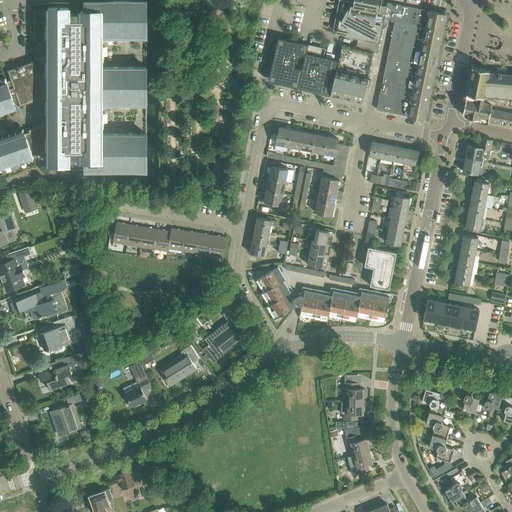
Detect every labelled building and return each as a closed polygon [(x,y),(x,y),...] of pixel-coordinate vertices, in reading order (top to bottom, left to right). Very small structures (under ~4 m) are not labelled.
[(23,158),(24,161),(33,158),(32,156),(48,151),(48,164),(68,164),(68,170),(146,170),(146,0),(84,0),(85,10),(69,10),(69,7),(48,7),(48,72),(39,75),(37,71),(6,81),(5,78),(0,80),(0,108),(18,102),(20,106),(46,97),(48,96),(48,123),(28,130),(29,132),(0,141),(0,169),(6,168),(5,164),(10,162),(11,166),(20,163),(18,159),(23,158)] [(356,48),(368,50),(374,52),(377,52),(384,19),(383,18),(386,6),(380,5),(380,0),(353,0),(353,2),(342,0),(338,0),(332,30),(347,33),(347,37),(358,39),(356,48)] [(386,2),(386,6),(383,18),(384,19),(394,21),(377,110),(424,119),(445,14),(386,2)] [(298,88),(298,87),(308,44),(278,37),(268,81),(298,88)] [(325,48),(308,44),(298,87),(329,95),(337,61),(323,57),(325,48)] [(371,78),(369,77),(374,52),(368,50),(356,48),(341,44),(331,91),(364,98),(367,83),(370,84),(371,78)] [(487,121),(488,121),(511,126),(511,74),(488,72),(489,70),(484,69),(471,66),(466,93),(465,98),(462,113),(465,114),(465,116),(464,116),(479,119),(480,119),(487,120),(487,121)] [(275,143),(287,146),(291,129),(279,127),(275,143)] [(302,131),(291,129),(287,146),(299,148),(302,131)] [(314,134),(302,131),(299,148),(311,150),(314,134)] [(311,150),(323,153),(326,136),(314,134),(311,150)] [(338,139),(326,136),(323,153),(335,155),(336,149),(337,143),(338,139)] [(467,144),(465,157),(480,160),(480,161),(488,162),(488,161),(490,149),(490,144),(490,140),(492,140),(492,139),(481,137),(479,146),(467,144)] [(368,155),(380,157),(383,143),(371,141),(368,155)] [(349,146),(337,143),(336,149),(348,152),(349,146)] [(383,143),(380,157),(392,160),(395,146),(383,143)] [(392,160),(404,162),(407,148),(395,146),(392,160)] [(416,165),(419,151),(407,148),(404,162),(416,165)] [(348,152),(336,149),(335,155),(346,158),(348,152)] [(334,161),(345,164),(346,158),(335,155),(334,161)] [(462,170),(478,173),(480,161),(480,160),(465,157),(462,170)] [(334,161),(333,166),(332,167),(344,170),(345,164),(334,161)] [(269,177),(285,181),(288,169),(271,165),(269,177)] [(332,167),(332,170),(331,173),(343,176),(344,170),(332,167)] [(383,177),(376,175),(375,183),(381,185),(387,186),(390,175),(383,173),(383,177)] [(320,188),(336,191),(338,179),(322,176),(320,188)] [(269,177),(266,189),(283,192),(285,181),(269,177)] [(475,180),(472,192),(486,195),(489,183),(475,180)] [(320,188),(317,200),(334,203),(336,191),(320,188)] [(23,208),(35,204),(29,189),(18,194),(23,208)] [(264,201),(280,204),(283,192),(266,189),(264,201)] [(470,204),(484,206),(486,195),(472,192),(470,204)] [(395,195),(393,207),(407,210),(409,197),(395,195)] [(374,197),(372,203),(380,204),(380,205),(387,206),(388,200),(374,197)] [(507,211),(511,212),(511,199),(509,199),(502,198),(502,200),(508,201),(507,211)] [(315,211),(331,215),(334,203),(317,200),(315,211)] [(379,211),(380,205),(380,204),(372,203),(371,209),(379,211)] [(470,204),(468,215),(481,218),(484,206),(470,204)] [(391,218),(405,221),(407,210),(393,207),(391,218)] [(500,218),(500,222),(511,224),(511,212),(507,211),(505,219),(500,218)] [(0,245),(7,243),(4,233),(16,229),(10,212),(0,215),(0,245)] [(465,227),(479,230),(481,218),(468,215),(465,227)] [(255,229),(268,231),(271,219),(257,217),(255,229)] [(369,220),(368,226),(376,228),(378,222),(375,221),(375,219),(370,218),(370,220),(369,220)] [(402,233),(405,221),(391,218),(388,230),(402,233)] [(112,242),(140,246),(143,226),(115,222),(112,242)] [(282,229),(290,230),(291,224),(284,222),(282,229)] [(500,222),(499,222),(498,225),(504,226),(504,229),(511,230),(511,227),(511,224),(500,222)] [(293,231),(301,232),(302,226),(294,224),(293,231)] [(143,226),(140,246),(167,251),(171,228),(170,231),(143,226)] [(367,233),(375,234),(376,228),(368,226),(367,233)] [(168,248),(195,252),(198,232),(171,228),(167,251),(168,248)] [(312,240),(326,243),(328,231),(314,228),(312,240)] [(255,229),(252,240),(266,243),(268,231),(255,229)] [(381,241),(400,245),(402,233),(388,230),(387,236),(382,235),(381,241)] [(195,252),(223,257),(226,237),(198,232),(195,252)] [(464,234),(461,246),(475,249),(478,237),(464,234)] [(250,252),(264,255),(266,243),(252,240),(250,252)] [(312,240),(309,252),(324,255),(326,243),(312,240)] [(371,284),(390,288),(397,251),(369,245),(365,265),(374,267),(371,284)] [(22,270),(21,270),(20,266),(17,267),(15,260),(24,257),(31,254),(29,246),(6,254),(8,261),(0,263),(0,271),(1,275),(0,275),(2,281),(3,281),(6,291),(24,285),(21,277),(24,276),(22,272),(22,270)] [(278,253),(286,254),(287,247),(279,246),(278,253)] [(459,258),(473,261),(475,249),(461,246),(459,258)] [(307,264),(321,267),(324,255),(309,252),(307,264)] [(507,256),(499,254),(498,261),(506,262),(507,256)] [(459,258),(457,270),(470,272),(473,261),(459,258)] [(324,277),(325,272),(306,268),(286,264),(285,269),(324,277)] [(356,322),(357,317),(384,323),(390,296),(362,290),(361,295),(333,290),(332,295),(305,289),(303,296),(298,295),(292,299),(288,293),(290,292),(283,280),(285,278),(277,266),(254,281),(261,293),(259,294),(266,306),(264,307),(272,320),(296,305),(296,304),(301,305),(299,316),(327,322),(328,317),(356,322)] [(454,282),(468,284),(470,272),(457,270),(454,282)] [(496,272),(495,277),(509,280),(510,275),(496,272)] [(353,284),(355,279),(330,274),(328,279),(353,284)] [(509,280),(495,277),(494,284),(508,287),(510,281),(509,280)] [(48,316),(66,310),(60,291),(77,285),(74,279),(66,282),(65,279),(39,288),(40,292),(9,302),(12,312),(31,306),(35,318),(47,314),(48,316)] [(492,292),(490,302),(503,304),(505,294),(492,292)] [(429,299),(425,317),(438,320),(442,301),(429,299)] [(442,301),(438,320),(450,322),(454,304),(442,301)] [(227,321),(204,339),(208,344),(216,354),(221,350),(223,354),(232,347),(231,345),(241,338),(239,335),(244,331),(234,318),(241,312),(235,304),(222,314),(227,321)] [(454,304),(450,322),(463,325),(467,306),(454,304)] [(467,306),(463,325),(476,327),(479,309),(467,306)] [(503,327),(506,307),(500,306),(497,326),(503,327)] [(38,334),(43,350),(48,348),(50,353),(52,354),(60,351),(61,349),(60,344),(70,341),(67,331),(75,328),(71,315),(57,320),(59,327),(38,334)] [(196,368),(192,362),(199,358),(191,345),(181,351),(183,355),(161,369),(170,384),(196,368)] [(218,376),(243,356),(234,346),(210,366),(218,376)] [(53,368),(38,373),(40,380),(45,378),(49,390),(69,382),(67,377),(81,372),(75,354),(51,362),(53,368)] [(140,384),(125,392),(132,406),(146,399),(142,391),(151,386),(146,376),(139,360),(130,364),(138,380),(140,384)] [(342,388),(341,400),(363,401),(363,388),(357,388),(357,382),(344,382),(344,388),(342,388)] [(457,382),(453,396),(457,397),(461,383),(457,382)] [(462,408),(475,412),(479,398),(474,396),(472,394),(474,387),(461,383),(457,397),(462,399),(464,401),(462,408)] [(429,403),(431,406),(429,411),(443,415),(447,403),(440,401),(438,398),(440,392),(426,388),(422,401),(429,403)] [(492,406),(498,408),(502,394),(489,391),(487,398),(485,399),(479,398),(475,412),(488,415),(490,408),(492,406)] [(59,434),(79,427),(71,403),(82,400),(79,394),(66,398),(68,404),(51,410),(59,434)] [(511,396),(502,394),(498,408),(504,409),(505,412),(503,419),(511,421),(511,396)] [(357,413),(362,414),(363,401),(341,400),(341,413),(344,413),(344,419),(357,419),(357,413)] [(434,429),(433,435),(447,438),(450,426),(443,424),(442,421),(443,415),(429,411),(425,424),(433,426),(434,429)] [(350,443),(353,454),(368,450),(365,437),(360,439),(358,434),(346,437),(348,444),(350,443)] [(446,447),(445,444),(447,438),(433,435),(429,447),(436,449),(438,452),(436,457),(450,461),(454,449),(446,447)] [(367,463),(372,461),(368,450),(353,454),(357,465),(354,466),(354,467),(353,467),(351,470),(353,477),(359,475),(358,472),(369,469),(367,463)] [(501,472),(508,483),(511,480),(511,455),(506,460),(508,465),(507,468),(501,472)] [(131,469),(136,485),(144,482),(139,466),(131,469)] [(134,484),(129,470),(106,478),(108,484),(120,480),(123,488),(134,484)] [(445,490),(452,501),(464,493),(461,488),(462,485),(468,481),(462,470),(450,477),(453,483),(452,486),(445,490)] [(486,482),(478,486),(482,492),(484,491),(484,492),(488,490),(488,489),(489,488),(486,482)] [(104,511),(103,509),(111,506),(109,499),(112,497),(109,487),(88,495),(93,506),(91,507),(90,510),(91,511),(104,511)] [(470,499),(467,498),(464,493),(452,501),(458,511),(465,508),(468,509),(469,511),(474,511),(483,507),(477,495),(470,499)] [(387,503),(375,508),(376,511),(396,511),(394,506),(389,508),(387,503)]
